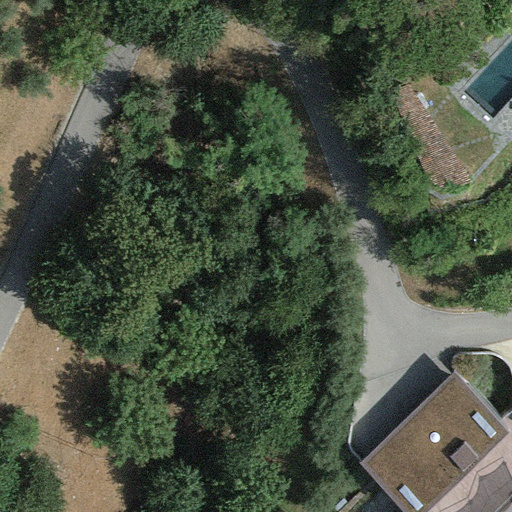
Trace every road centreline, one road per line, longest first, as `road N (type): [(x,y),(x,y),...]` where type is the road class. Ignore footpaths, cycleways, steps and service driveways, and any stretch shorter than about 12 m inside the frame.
road 1 (residential): [(259,0),(298,61),(338,151),(401,343)]
road 2 (residential): [(0,313),(141,0)]
